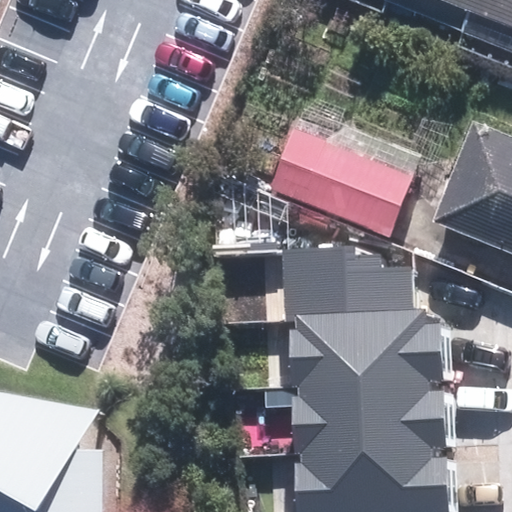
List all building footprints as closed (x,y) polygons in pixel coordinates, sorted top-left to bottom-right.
[(511,0),(378,0),(511,54),(511,0)] [(511,142),(475,127),(435,225),(511,256),(511,142)] [(294,135),(272,191),(388,238),(411,182),(294,135)] [(286,252),(289,321),(415,315),(413,267),(380,269),(380,257),(357,258),(357,249),(286,252)] [(289,321),(292,389),(444,382),(441,324),(425,325),(424,315),(415,315),(289,321)] [(292,389),(296,456),(446,450),(444,382),(292,389)] [(106,511),(110,421),(0,398),(0,511),(106,511)] [(296,456),(297,511),(448,511),(446,450),(296,456)]
